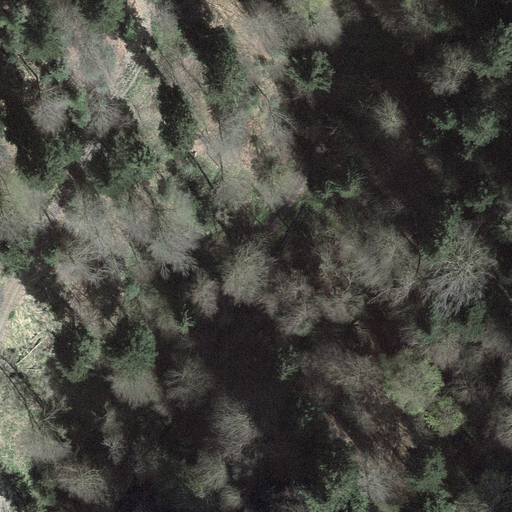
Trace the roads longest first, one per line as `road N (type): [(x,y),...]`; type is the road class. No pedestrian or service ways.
road 1 (track): [(94,511),(289,198),(361,0)]
road 2 (track): [(141,0),(144,51),(0,315)]
